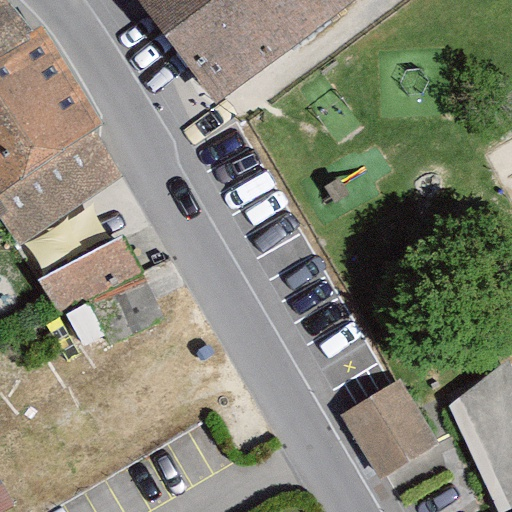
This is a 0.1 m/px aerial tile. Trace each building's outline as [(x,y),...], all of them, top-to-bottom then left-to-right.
[(112,126),(20,0),(0,0),(0,240),(13,258),(129,175),(112,126)] [(147,0),(217,99),(359,0),(147,0)] [(143,278),(124,239),(40,279),(58,317),(143,278)] [(511,511),(511,356),(449,405),(501,511),(511,511)] [(410,384),(352,414),(386,479),(444,449),(410,384)]
